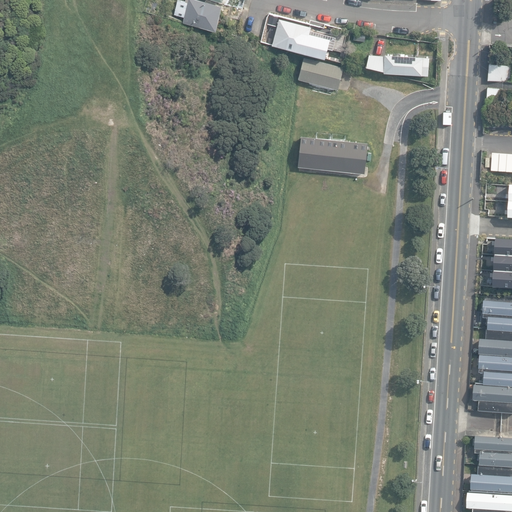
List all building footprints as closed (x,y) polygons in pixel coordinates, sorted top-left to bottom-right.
[(183,23),(216,31),(223,6),(199,0),(184,0),(184,3),(178,1),(174,15),(185,17),(183,23)] [(272,46),(325,59),(328,47),(309,42),(308,45),(307,45),(311,26),(279,18),(272,46)] [(384,72),(428,76),(429,57),(385,55),(385,56),(369,55),(366,67),(384,71),(384,72)] [(298,79),(338,89),(344,68),(304,57),(298,79)] [(488,80),(509,82),(510,66),(489,64),(488,80)] [(486,103),(506,106),(508,90),(488,88),(486,103)] [(298,166),(365,171),(368,141),(301,135),(298,166)] [(492,171),(511,172),(511,154),(493,153),(492,171)] [(511,187),(499,187),(497,218),(511,218),(511,187)] [(511,234),(500,234),(497,283),(511,283),(511,234)] [(487,328),(511,329),(511,300),(484,298),(483,316),(488,316),(487,328)] [(479,352),(511,354),(511,329),(487,328),(486,337),(480,336),(479,352)] [(484,385),(511,386),(511,354),(479,352),(478,372),(484,373),(484,385)] [(479,410),(511,412),(511,386),(484,385),(474,384),(473,400),(479,400),(479,410)] [(478,463),(511,464),(511,435),(475,434),(474,451),(479,452),(478,463)] [(470,489),(511,491),(511,464),(478,463),(478,472),(471,472),(470,489)] [(510,511),(511,510),(511,494),(468,492),(467,508),(473,508),(472,511),(510,511)]
